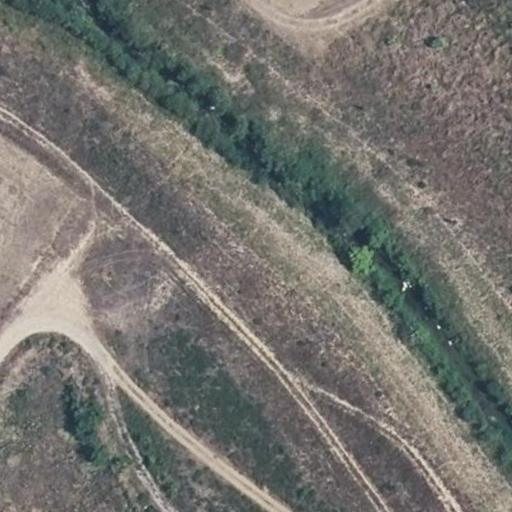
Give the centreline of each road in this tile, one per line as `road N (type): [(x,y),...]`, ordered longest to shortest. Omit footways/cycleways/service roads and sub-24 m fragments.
road 1 (track): [(172,511),(125,441),(98,357),(74,323),(34,321),(0,345)]
road 2 (track): [(84,79),(46,322)]
